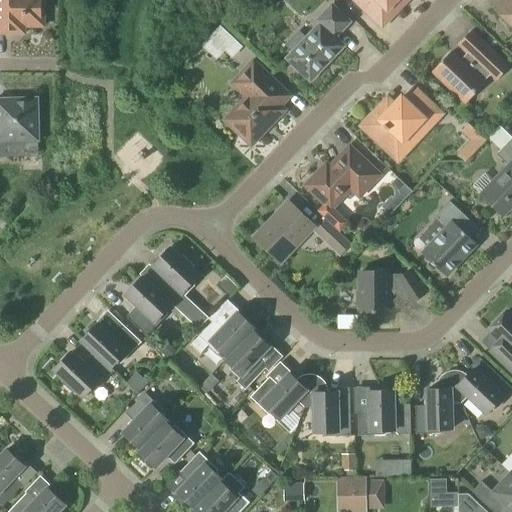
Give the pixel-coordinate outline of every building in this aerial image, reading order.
[(43,27),(43,0),(0,0),(0,33),(24,34),(24,27),(43,27)] [(354,0),(381,25),(404,0),(354,0)] [(511,26),(511,0),(498,0),(492,7),(511,26)] [(334,37),(348,22),(330,5),(315,20),(319,23),(305,37),(298,30),(284,44),(291,52),(285,59),(309,81),(342,46),(334,37)] [(210,37),(225,51),(232,58),(243,47),(220,26),(210,37)] [(508,67),(469,31),(457,44),(469,55),(461,64),(449,52),(432,70),(465,102),(482,84),(478,80),(486,71),(495,80),(508,67)] [(240,112),(229,124),(250,144),(281,110),(279,109),(289,98),(275,85),(252,63),(232,83),(247,97),(236,108),(240,112)] [(440,114),(414,90),(403,101),(400,98),(393,105),(386,98),(360,126),(389,154),(409,133),(416,139),(440,114)] [(0,157),(38,157),(37,99),(0,99),(0,157)] [(465,163),(486,141),(468,124),(461,132),(470,141),(457,155),(465,163)] [(507,166),(480,194),(502,215),(511,204),(511,138),(502,147),(495,154),(507,166)] [(379,175),(348,146),(328,167),(325,164),(304,186),(329,210),(349,189),(358,197),(379,175)] [(389,216),(412,192),(397,177),(389,185),(393,189),(394,192),(394,195),(392,198),(391,197),(381,207),(389,216)] [(444,276),(475,244),(456,227),(465,217),(448,201),(431,218),(444,230),(421,254),(444,276)] [(279,261),(311,227),(286,204),(255,237),(279,261)] [(0,229),(4,233),(10,227),(0,217),(0,229)] [(339,257),(352,244),(325,219),(313,232),(339,257)] [(196,330),(207,319),(183,296),(193,286),(193,280),(197,276),(190,269),(193,266),(181,255),(179,258),(168,248),(152,265),(163,276),(152,288),(196,330)] [(359,312),(387,312),(387,272),(359,272),(359,312)] [(408,272),(396,280),(411,303),(424,295),(408,272)] [(229,298),(238,288),(226,276),(216,286),(229,298)] [(170,305),(152,288),(141,277),(124,294),(136,306),(125,317),(145,337),(166,315),(165,309),(170,305)] [(511,372),(511,317),(505,311),(487,330),(505,346),(495,356),(511,372)] [(224,360),(253,329),(236,313),(225,324),(217,316),(189,345),(199,354),(207,345),(216,354),(221,354),(225,357),(223,359),(224,360)] [(109,369),(110,368),(114,364),(119,364),(140,342),(119,323),(108,335),(97,324),(80,341),(92,352),(109,369)] [(253,329),(224,360),(228,364),(228,369),(238,379),(235,381),(244,390),(266,367),(257,358),(268,347),(252,331),(254,329),(253,329)] [(165,341),(157,349),(168,360),(176,351),(165,341)] [(110,368),(109,369),(92,352),(81,364),(69,353),(53,370),(63,380),(60,383),(72,394),(75,391),(82,398),(86,393),(92,393),(112,371),(110,368)] [(446,372),(460,403),(467,396),(485,413),(490,409),(495,409),(511,391),(511,389),(492,370),(484,379),(473,368),(466,375),(463,373),(462,373),(459,371),(456,371),(454,371),(451,371),(449,371),(446,372)] [(450,403),(460,403),(446,372),(445,373),(443,374),(441,376),(439,377),(438,380),(437,381),(436,383),(436,384),(435,386),(435,388),(435,389),(426,390),(426,405),(414,406),(415,434),(440,433),(444,429),(451,429),(450,403)] [(136,373),(126,383),(136,393),(146,383),(136,373)] [(207,394),(218,381),(211,374),(199,387),(207,394)] [(303,407),(315,376),(312,375),(309,374),(306,375),(304,375),(303,375),(300,376),(297,378),(295,380),(288,374),(277,385),(268,377),(249,397),(267,415),(273,415),(278,419),(295,401),(303,407)] [(315,376),(303,407),(312,407),(313,433),(319,433),(324,436),(349,436),(349,408),(337,408),(336,392),(327,392),(326,391),(326,389),(326,387),(325,386),(324,384),(324,383),(323,381),(322,380),(319,378),(318,377),(315,376)] [(392,405),(392,390),(368,391),(368,407),(356,407),(357,436),(383,435),(387,431),(393,431),(398,436),(410,435),(409,404),(392,405)] [(137,452),(166,420),(162,416),(162,411),(143,393),(124,414),(133,422),(122,434),(138,449),(136,451),(137,452)] [(168,426),(165,423),(167,421),(166,420),(137,452),(154,468),(165,456),(173,464),(193,444),(174,426),(168,426)] [(24,467),(6,450),(0,456),(0,504),(2,507),(22,486),(13,478),(24,467)] [(220,480),(216,476),(216,470),(198,452),(178,473),(187,481),(176,493),(172,497),(181,505),(184,501),(192,508),(190,510),(191,511),(220,480)] [(355,454),(341,454),(341,471),(356,471),(355,454)] [(392,460),(392,476),(410,476),(410,460),(392,460)] [(220,480),(191,511),(192,511),(238,511),(247,503),(238,494),(244,487),(229,472),(221,480),(220,480)] [(511,477),(508,474),(491,492),(480,481),(471,492),(489,509),(498,499),(511,511),(511,477)] [(337,477),(337,511),(366,511),(367,510),(384,509),(383,480),(366,480),(366,477),(337,477)] [(429,479),(430,493),(445,493),(444,479),(429,479)] [(57,511),(64,505),(47,489),(36,500),(27,492),(8,511),(57,511)] [(486,511),(467,494),(457,494),(457,511),(486,511)]
